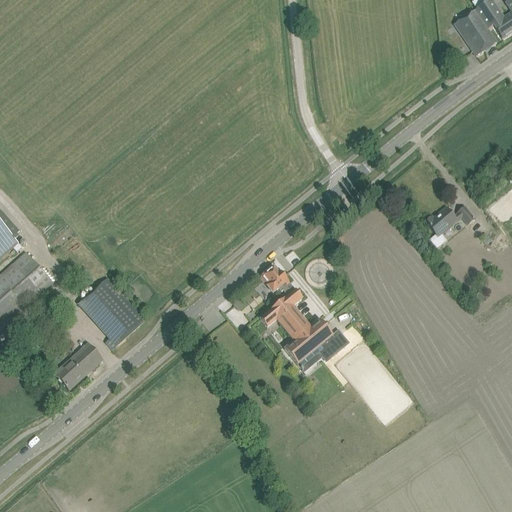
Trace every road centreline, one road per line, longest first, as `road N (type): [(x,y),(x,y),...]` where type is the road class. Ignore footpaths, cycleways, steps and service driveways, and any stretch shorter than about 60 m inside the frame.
road 1 (tertiary): [(0,475),(348,182)]
road 2 (tertiary): [(348,182),(511,56)]
road 3 (unclassified): [(338,169),(310,130),(299,97),(293,0)]
